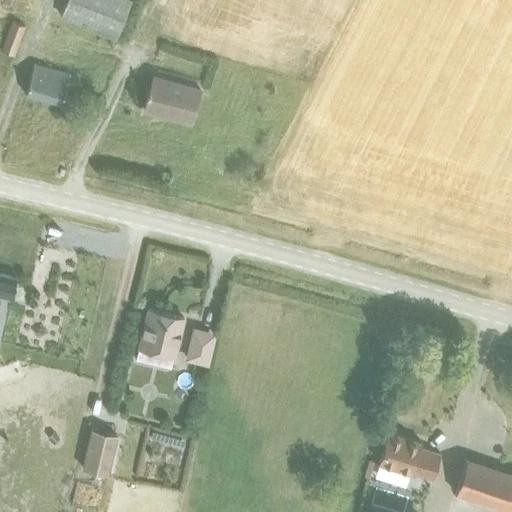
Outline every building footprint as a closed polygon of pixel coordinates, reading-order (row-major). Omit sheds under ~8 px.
[(66,0),(60,15),(116,37),(130,0),(66,0)] [(1,49),(14,54),(25,25),(12,20),(1,49)] [(25,93),(61,103),(70,73),(34,63),(25,93)] [(144,109),(191,121),(200,88),(153,75),(144,109)] [(10,296),(15,276),(0,272),(0,296),(1,294),(10,296)] [(169,365),(172,354),(174,354),(184,317),(148,308),(136,357),(169,365)] [(209,352),(190,347),(187,357),(207,362),(209,352)] [(182,389),(203,386),(201,368),(180,371),(182,389)] [(83,468),(107,474),(116,434),(92,428),(83,468)] [(378,463),(412,473),(412,472),(433,478),(440,453),(420,446),(421,441),(387,431),(378,463)] [(456,492),(511,510),(511,472),(467,458),(456,492)] [(380,475),(374,504),(408,511),(414,482),(380,475)]
